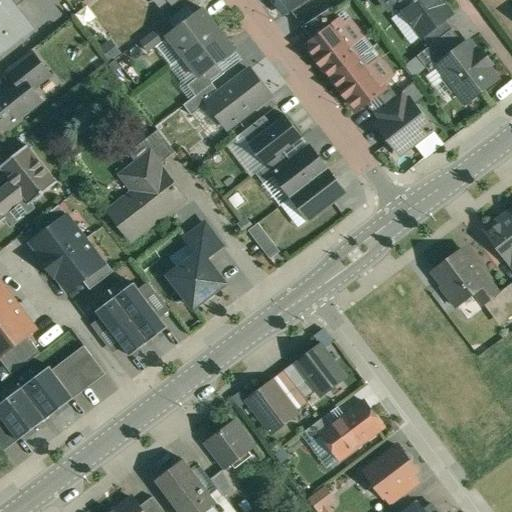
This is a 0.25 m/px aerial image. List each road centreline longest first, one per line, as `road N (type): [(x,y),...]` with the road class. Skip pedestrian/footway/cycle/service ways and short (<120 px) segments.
road 1 (residential): [(481,511),(311,286)]
road 2 (residential): [(403,211),(239,0)]
road 3 (residential): [(147,411),(77,322),(50,309),(12,258)]
road 4 (residential): [(147,411),(311,286)]
road 5 (residential): [(15,511),(147,411)]
road 6 (residential): [(403,211),(511,132)]
